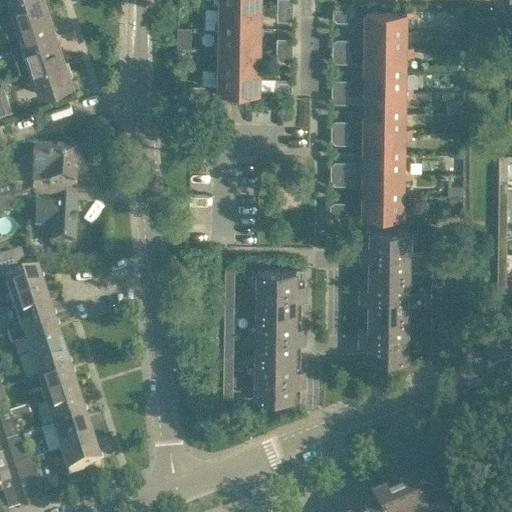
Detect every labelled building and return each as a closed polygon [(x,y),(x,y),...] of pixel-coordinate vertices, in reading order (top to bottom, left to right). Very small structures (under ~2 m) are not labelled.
[(44,0),(0,0),(0,12),(13,9),(16,20),(48,10),(44,0)] [(260,27),(261,7),(211,6),(211,10),(219,10),(219,26),(260,27)] [(289,19),(293,15),(293,8),(277,7),(277,19),(289,19)] [(348,20),(349,7),(333,7),(333,16),(337,20),(348,20)] [(414,14),(414,8),(365,8),(364,29),(406,29),(406,14),(414,14)] [(24,44),(56,34),(48,10),(16,20),(24,43),(24,44)] [(260,47),(260,27),(219,26),(218,42),(211,42),(210,47),(260,47)] [(413,50),(414,46),(406,46),(406,29),(364,29),(364,49),(413,50)] [(24,43),(13,47),(16,56),(27,52),(32,68),(64,58),(56,34),(24,44),(24,43)] [(292,48),(292,40),(288,36),(276,36),(276,48),(292,48)] [(348,49),(348,37),(336,37),(332,41),(332,49),(348,49)] [(260,68),(260,47),(210,47),(210,51),(218,51),(218,67),(260,68)] [(288,60),(292,56),(292,48),(276,48),(276,60),(288,60)] [(463,70),(464,49),(452,48),(452,69),(463,70)] [(348,61),(348,49),(332,49),(332,57),(336,61),(348,61)] [(413,54),(413,50),(364,49),(364,70),(405,70),(406,54),(413,54)] [(40,93),(72,83),(64,58),(32,68),(40,93)] [(260,89),(260,68),(218,67),(218,83),(210,83),(210,88),(260,89)] [(413,91),(413,87),(405,86),(405,70),(364,70),(363,90),(413,91)] [(292,90),(292,81),(288,77),(276,77),(276,89),(292,90)] [(0,113),(12,109),(6,90),(5,89),(2,80),(2,78),(0,78),(0,113)] [(347,90),(348,78),(336,78),(332,82),(331,89),(347,90)] [(347,101),(347,90),(331,89),(331,97),(335,101),(347,101)] [(413,96),(413,91),(363,90),(363,110),(405,111),(405,95),(413,96)] [(412,131),(412,127),(405,127),(405,111),(363,110),(363,131),(412,131)] [(347,130),(347,118),(335,118),(331,122),(331,130),(347,130)] [(347,142),(347,130),(331,130),(331,138),(335,142),(347,142)] [(412,136),(412,131),(363,131),(363,151),(404,152),(404,136),(412,136)] [(35,150),(33,183),(50,184),(50,185),(76,186),(76,183),(83,183),(84,168),(82,168),(83,147),(77,147),(77,152),(63,151),(35,150)] [(363,151),(362,171),(411,172),(411,166),(404,167),(404,152),(363,151)] [(346,171),(346,159),(334,159),(330,163),(330,171),(346,171)] [(499,159),(499,178),(507,178),(508,159),(499,159)] [(346,183),(346,171),(330,171),(330,179),(334,183),(346,183)] [(411,177),(411,172),(362,171),(362,192),(404,192),(404,177),(411,177)] [(448,184),(448,193),(462,194),(462,184),(448,184)] [(498,184),(498,203),(507,203),(507,188),(507,184),(498,184)] [(411,214),(411,208),(403,208),(404,192),(362,192),(362,213),(411,214)] [(0,218),(17,212),(12,197),(0,200),(0,218)] [(76,244),(78,202),(49,201),(37,200),(35,227),(53,228),(53,243),(76,244)] [(346,212),(346,200),(334,200),(330,204),(330,212),(346,212)] [(498,208),(498,227),(507,227),(507,208),(498,208)] [(361,240),(361,249),(408,250),(409,228),(365,227),(365,241),(361,240)] [(441,250),(441,228),(432,228),(432,250),(441,250)] [(498,233),(498,252),(506,252),(507,233),(498,233)] [(408,271),(408,250),(361,249),(361,257),(364,257),(364,270),(408,271)] [(441,272),(441,250),(432,250),(432,272),(441,272)] [(0,279),(28,271),(22,251),(0,258),(0,279)] [(40,251),(39,264),(54,264),(55,252),(40,251)] [(497,257),(497,276),(506,276),(506,257),(497,257)] [(234,288),(234,266),(225,266),(225,288),(234,288)] [(305,289),(305,281),(301,281),(301,267),(257,266),(257,288),(305,289)] [(361,283),(361,291),(408,292),(408,271),(364,270),(364,283),(361,283)] [(14,307),(46,297),(38,272),(6,283),(14,307)] [(440,293),(441,272),(432,272),(431,293),(440,293)] [(497,282),(497,301),(506,301),(506,282),(497,282)] [(233,309),(234,288),(225,288),(224,309),(233,309)] [(304,297),(305,289),(257,288),(257,309),(301,310),(301,297),(304,297)] [(407,313),(408,292),(360,291),(360,300),(364,300),(364,313),(407,313)] [(440,314),(440,293),(431,293),(431,314),(440,314)] [(22,331),(54,321),(46,297),(14,307),(22,331)] [(233,330),(233,309),(224,309),(224,330),(233,330)] [(304,332),(304,323),(300,323),(301,310),(257,309),(256,331),(304,332)] [(407,335),(407,313),(364,313),(363,326),(360,326),(360,334),(407,335)] [(440,335),(440,314),(431,314),(431,335),(440,335)] [(61,345),(54,321),(22,331),(8,335),(11,346),(25,341),(30,355),(61,345)] [(233,352),(233,330),(224,330),(224,352),(233,352)] [(304,340),(304,332),(256,331),(256,352),(300,353),(300,340),(304,340)] [(407,357),(407,335),(360,334),(360,342),(363,342),(363,356),(407,357)] [(430,357),(440,357),(440,335),(431,335),(430,357)] [(61,345),(30,355),(30,356),(28,356),(36,380),(37,379),(69,369),(61,345)] [(232,373),(233,352),(224,352),(223,373),(232,373)] [(303,374),(303,366),(300,366),(300,353),(256,352),(256,373),(303,374)] [(77,393),(69,369),(37,379),(36,380),(23,383),(27,395),(41,391),(45,403),(77,393)] [(232,395),(232,373),(223,373),(223,395),(232,395)] [(303,383),(303,374),(256,373),(255,396),(299,396),(300,383),(303,383)] [(53,427),(85,417),(77,393),(45,403),(53,427)] [(0,420),(7,443),(18,439),(13,423),(31,416),(28,408),(0,417),(0,420)] [(53,427),(41,431),(49,455),(61,451),(92,441),(85,417),(53,427)] [(18,439),(7,443),(15,466),(26,462),(18,439)] [(69,476),(101,465),(92,441),(61,451),(69,476)] [(0,489),(1,489),(0,484),(0,481),(10,478),(4,459),(3,455),(0,445),(0,489)] [(26,462),(15,466),(17,471),(23,490),(39,485),(33,466),(32,462),(31,460),(26,462)] [(458,511),(451,495),(442,499),(433,479),(372,506),(373,507),(374,511),(458,511)]
